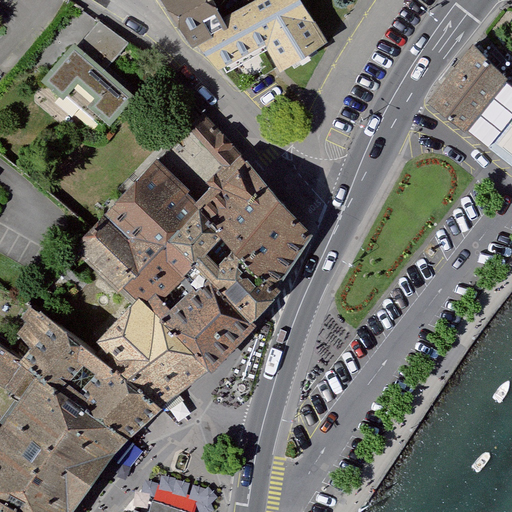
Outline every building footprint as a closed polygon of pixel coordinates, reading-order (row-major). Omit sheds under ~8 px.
[(213,0),(161,0),(192,47),(197,45),(228,28),(223,18),(213,0)] [(302,0),(256,0),(223,18),(228,28),(197,45),(221,72),(269,44),(282,70),(329,45),(302,0)] [(79,48),(107,72),(131,44),(102,23),(79,48)] [(74,44),(42,82),(65,101),(79,85),(96,100),(90,107),(112,126),(136,98),(107,72),(79,48),(74,44)] [(511,74),(476,46),(431,104),(492,152),(511,125),(511,74)] [(230,167),(245,153),(207,113),(192,126),(227,164),(230,167)] [(203,206),(282,281),(315,230),(245,153),(230,167),(227,164),(210,182),(214,186),(202,198),(207,202),(203,206)] [(121,291),(126,285),(173,236),(203,206),(207,202),(202,198),(160,159),(76,249),(121,291)] [(211,274),(256,318),(287,286),(282,281),(203,206),(173,236),(200,262),(211,274)] [(164,317),(176,306),(166,297),(200,262),(173,236),(126,285),(140,298),(142,295),(164,317)] [(164,317),(215,367),(217,371),(261,322),(256,318),(211,274),(176,306),(164,317)] [(123,370),(165,406),(215,367),(164,317),(142,295),(140,298),(92,347),(123,370)] [(41,373),(132,437),(165,406),(123,370),(92,347),(45,311),(44,313),(34,307),(23,319),(29,325),(21,334),(33,346),(22,358),(41,373)] [(0,384),(22,400),(41,373),(22,358),(0,342),(0,384)] [(0,431),(0,500),(22,511),(72,511),(92,481),(108,463),(132,437),(41,373),(22,400),(0,431)] [(0,511),(22,511),(0,500),(0,511)]
